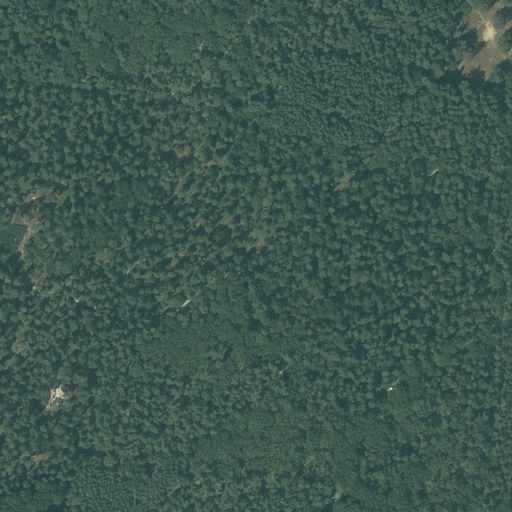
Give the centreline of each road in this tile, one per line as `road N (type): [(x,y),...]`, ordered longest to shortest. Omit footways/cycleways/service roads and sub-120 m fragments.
road 1 (track): [(430,167),(369,155),(245,192),(133,267),(102,338),(89,456),(38,511)]
road 2 (track): [(0,278),(145,322),(164,321),(215,278),(241,272),(385,315)]
road 3 (tertiary): [(314,511),(350,480),(391,389),(511,318)]
road 4 (track): [(430,167),(385,315)]
road 5 (track): [(486,180),(483,216),(505,288),(504,322)]
road 6 (track): [(486,180),(511,44)]
